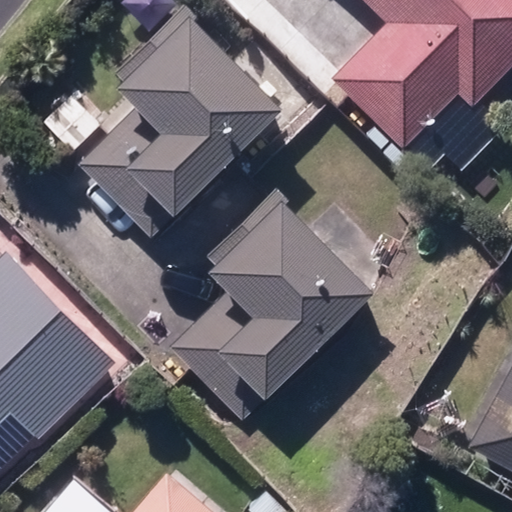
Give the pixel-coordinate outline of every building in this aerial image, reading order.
[(330,80),(402,149),(458,92),(472,105),(511,63),(511,0),(364,0),(387,22),(330,80)] [(78,164),(151,238),(181,209),(176,204),(279,104),(187,11),(115,82),(138,105),(78,164)] [(169,345),(244,420),(272,393),(269,390),(371,288),(278,194),(206,267),(227,287),(169,345)] [(0,419),(12,407),(43,437),(118,360),(4,250),(0,254),(0,419)] [(511,363),(467,446),(511,470),(511,363)] [(214,511),(166,471),(130,511),(214,511)] [(247,510),(248,511),(286,511),(265,492),(247,510)]
